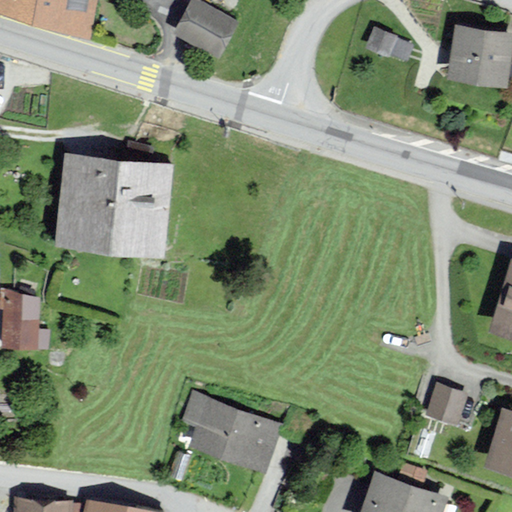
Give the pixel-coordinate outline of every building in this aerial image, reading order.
[(0,0),(0,1),(86,31),(90,0),(0,0)] [(235,17),(202,0),(192,0),(178,26),(219,47),(235,17)] [(372,23),(366,43),(407,55),(412,35),(372,23)] [(504,84),(511,38),(511,37),(462,29),(454,76),(504,84)] [(170,159),(70,147),(59,231),(159,243),(170,159)] [(511,286),(498,331),(511,334),(511,286)] [(38,291),(8,289),(3,341),(45,344),(47,329),(35,328),(38,291)] [(435,379),(426,412),(459,421),(468,388),(435,379)] [(195,436),(262,461),(277,422),(196,391),(187,412),(202,418),(195,436)] [(23,396),(0,396),(0,420),(23,420),(23,396)] [(511,408),(505,406),(488,455),(511,462),(511,408)] [(378,467),(361,511),(436,511),(445,490),(378,467)] [(90,495),(86,511),(159,511),(160,508),(90,495)] [(17,496),(16,511),(71,511),(72,497),(17,496)]
